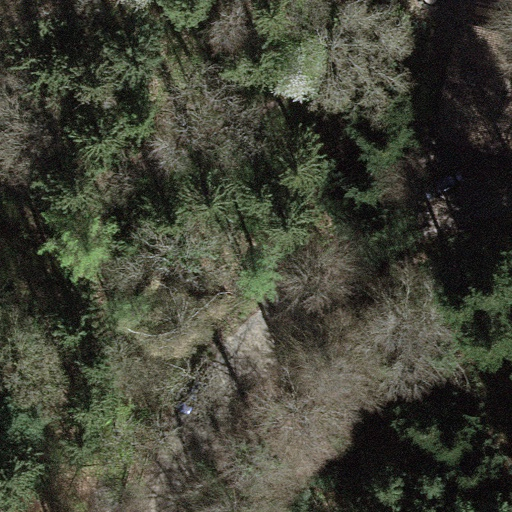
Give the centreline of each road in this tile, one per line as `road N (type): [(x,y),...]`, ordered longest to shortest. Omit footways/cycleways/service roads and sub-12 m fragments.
road 1 (track): [(389,241),(220,368),(181,440)]
road 2 (track): [(511,193),(389,241)]
